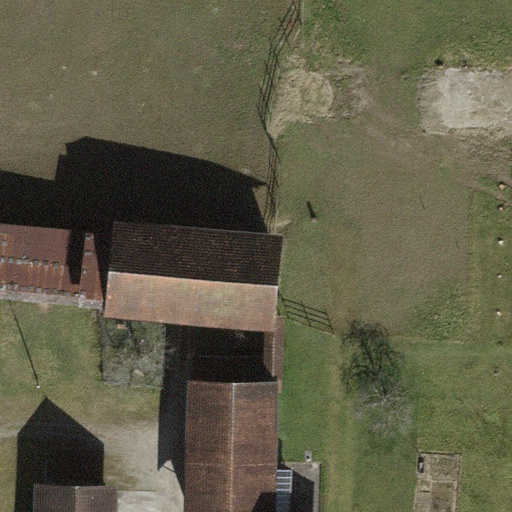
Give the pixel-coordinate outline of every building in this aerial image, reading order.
[(511,77),(425,81),(428,136),(511,132),(511,77)] [(353,78),(279,84),(281,121),(356,116),(353,78)] [(119,239),(0,225),(0,279),(261,309),(269,246),(120,229),(119,239)] [(264,511),(268,364),(198,362),(194,511),(264,511)] [(43,490),(42,511),(107,511),(108,492),(43,490)]
